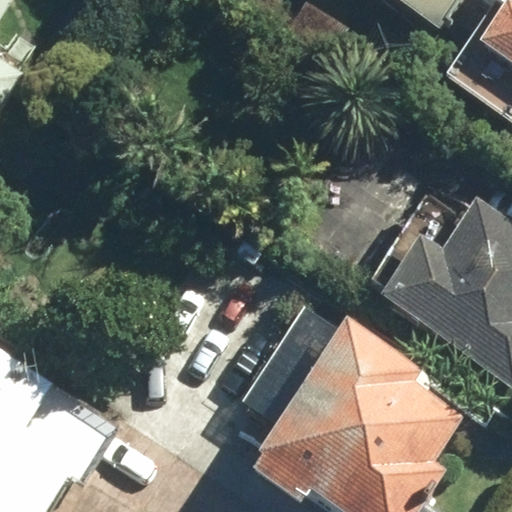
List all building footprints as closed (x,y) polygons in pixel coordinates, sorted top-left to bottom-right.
[(360,0),(369,6),(430,45),(459,0),(360,0)] [(511,0),(482,0),(475,11),(489,21),(464,60),(511,90),(511,0)] [(0,77),(0,17),(7,8),(0,3),(0,112),(16,89),(0,77)] [(343,35),(296,8),(279,38),(326,65),(343,35)] [(511,238),(469,210),(430,269),(405,253),(366,312),(509,405),(511,400),(511,238)] [(234,488),(278,511),(418,511),(436,479),(428,475),(453,429),(416,409),(426,391),(295,319),(239,420),(264,434),(234,488)] [(0,371),(0,511),(42,511),(58,484),(80,497),(114,437),(0,371)]
